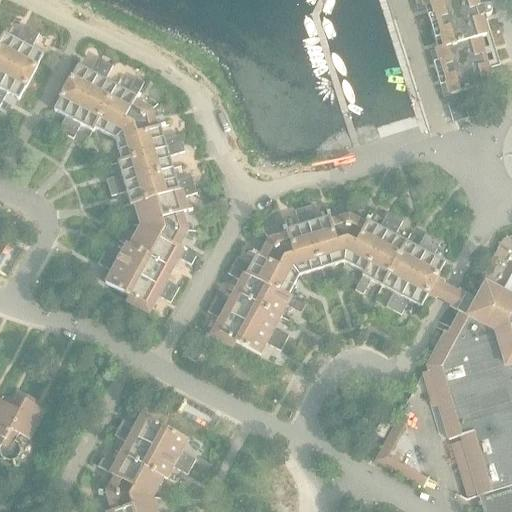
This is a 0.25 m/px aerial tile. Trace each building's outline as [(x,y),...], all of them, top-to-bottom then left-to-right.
[(422,0),(424,7),(432,5),(444,46),(437,48),(450,94),(491,82),(478,39),(485,36),(480,19),(487,16),(489,16),(491,13),(491,9),(490,8),(489,7),(487,6),(485,6),(477,9),(474,0),(422,0)] [(0,104),(6,94),(18,100),(25,88),(36,68),(36,67),(42,55),(31,49),(38,35),(23,26),(15,40),(0,32),(0,104)] [(178,248),(187,231),(181,213),(185,212),(181,198),(196,194),(191,177),(176,181),(172,170),(173,170),(172,168),(172,169),(169,157),(184,152),(179,135),(163,140),(159,127),(156,128),(151,110),(134,101),(136,98),(135,97),(143,83),(135,79),(127,93),(116,87),(117,87),(115,86),(104,81),(112,67),(97,58),(89,72),(77,66),(70,78),(59,99),(53,111),(65,118),(57,132),(72,140),(80,125),(92,132),(94,129),(114,140),(120,161),(117,162),(121,175),(105,180),(110,197),(125,192),(129,206),(133,205),(139,226),(129,246),(126,244),(119,256),(105,249),(97,264),(111,272),(104,284),(149,308),(156,296),(170,304),(178,288),(164,281),(170,270),(171,269),(176,258),(190,266),(195,258),(181,250),(181,249),(178,248)] [(462,102),(447,107),(452,122),(467,117),(462,102)] [(206,312),(220,320),(214,332),(259,356),(265,344),(279,352),(288,336),(274,329),(279,318),(280,318),(281,317),(280,317),(286,306),(300,314),(305,306),(291,298),(288,296),(298,276),(320,270),(322,269),(321,269),(343,263),(363,273),(361,276),(361,277),(354,291),(362,295),(370,281),(381,287),(380,287),(381,288),(382,287),(393,293),(385,308),(400,316),(408,301),(420,308),(426,296),(427,296),(428,293),(437,277),(444,263),(432,257),(440,242),(424,234),(417,248),(406,242),(405,242),(394,236),(402,222),(386,214),(379,228),(366,221),(365,224),(348,215),(330,221),(329,217),(315,221),(311,206),(294,211),(299,226),(285,230),(286,233),(268,239),(259,256),(256,254),(249,266),(235,259),(227,274),(241,282),(235,293),(235,292),(234,294),(229,305),(215,297),(206,312)] [(424,374),(417,386),(425,390),(431,409),(437,407),(446,439),(461,435),(483,511),(511,511),(511,274),(501,293),(486,284),(477,300),(466,294),(457,311),(460,312),(448,333),(445,333),(426,366),(428,372),(424,374)] [(428,293),(457,309),(466,294),(437,277),(428,293)] [(183,356),(195,363),(200,354),(188,348),(183,356)] [(0,445),(27,397),(17,391),(9,406),(0,401),(0,445)] [(0,446),(1,447),(0,449),(0,452),(1,458),(9,462),(17,459),(22,452),(19,444),(14,441),(18,434),(29,440),(44,412),(34,406),(36,402),(27,397),(0,445),(0,446)] [(365,410),(357,424),(369,430),(377,417),(365,410)] [(408,417),(399,412),(374,462),(422,487),(427,479),(419,474),(405,425),(408,417)] [(156,511),(152,498),(163,479),(166,480),(173,468),(187,476),(195,460),(181,453),(187,441),(142,416),(136,428),(122,421),(113,436),(127,444),(122,454),(121,454),(121,456),(115,466),(101,459),(97,467),(111,475),(114,477),(105,494),(110,511),(108,511),(156,511)] [(380,420),(372,433),(383,438),(390,425),(380,420)] [(79,495),(96,497),(96,489),(80,487),(79,495)]
